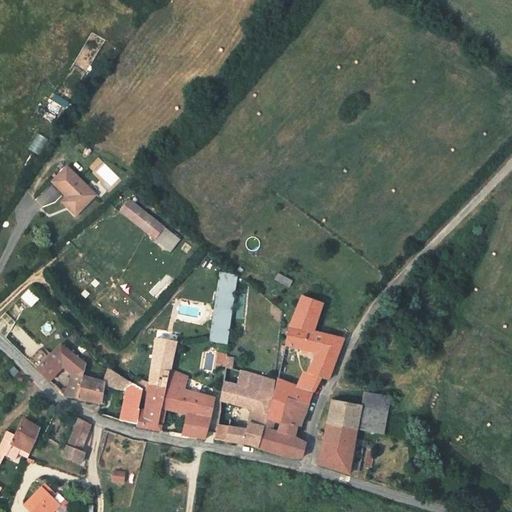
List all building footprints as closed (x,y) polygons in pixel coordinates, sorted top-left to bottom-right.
[(44,176),(59,190),(72,203),(86,189),(59,163),(44,176)] [(66,209),(72,203),(59,190),(53,196),(66,209)] [(119,191),(110,203),(145,231),(154,219),(119,191)] [(224,344),(234,274),(216,271),(206,341),(224,344)] [(294,288),(285,315),(275,344),(287,348),(286,352),(300,357),(285,384),(263,380),(259,403),(258,407),(268,409),(273,395),(303,401),(311,380),(316,376),(324,378),(340,335),(314,326),(322,298),(294,288)] [(23,293),(15,302),(21,307),(29,298),(23,293)] [(168,361),(171,341),(152,339),(145,393),(142,411),(138,410),(135,428),(158,432),(159,425),(155,425),(158,408),(184,413),(177,435),(203,437),(205,430),(208,417),(212,397),(211,397),(178,390),(163,386),(168,361)] [(168,361),(181,363),(184,344),(171,341),(168,361)] [(99,369),(75,350),(46,375),(57,388),(69,376),(83,387),(70,403),(71,404),(99,412),(107,394),(128,401),(121,426),(135,428),(138,410),(142,391),(144,381),(120,367),(113,383),(97,375),(99,369)] [(215,350),(212,363),(221,365),(222,358),(223,351),(215,350)] [(221,365),(247,374),(263,380),(264,372),(222,358),(221,365)] [(181,363),(168,361),(163,386),(178,390),(181,377),(183,364),(181,363)] [(221,365),(218,386),(244,397),(247,374),(221,365)] [(247,374),(244,397),(259,403),(263,380),(247,374)] [(181,377),(178,390),(211,397),(209,387),(181,377)] [(361,382),(358,396),(351,423),(373,429),(383,389),(361,382)] [(240,427),(244,397),(218,386),(213,417),(225,420),(225,424),(240,427)] [(351,423),(358,396),(330,390),(324,414),(351,423)] [(268,409),(258,407),(251,444),(286,450),(292,430),(294,424),(303,401),(273,395),(268,409)] [(251,444),(258,407),(259,403),(244,397),(240,427),(225,424),(225,420),(213,417),(213,419),(211,431),(210,438),(242,443),(251,444)] [(351,423),(324,414),(313,458),(341,465),(351,423)] [(211,431),(213,419),(208,417),(205,430),(211,431)] [(13,437),(10,447),(18,452),(27,457),(36,430),(20,420),(13,437)] [(65,453),(79,461),(91,434),(84,430),(77,426),(65,453)] [(292,430),(286,450),(297,452),(303,437),(292,430)] [(14,458),(18,452),(10,447),(13,437),(4,433),(0,444),(0,465),(2,466),(6,456),(14,458)] [(79,473),(83,463),(79,461),(65,453),(60,464),(79,473)] [(27,457),(24,463),(34,467),(36,461),(27,457)] [(120,471),(109,471),(109,479),(119,480),(120,471)] [(32,511),(48,511),(56,504),(50,499),(46,494),(50,489),(46,484),(25,504),(29,509),(32,511)] [(50,489),(46,494),(50,499),(55,493),(50,489)]
